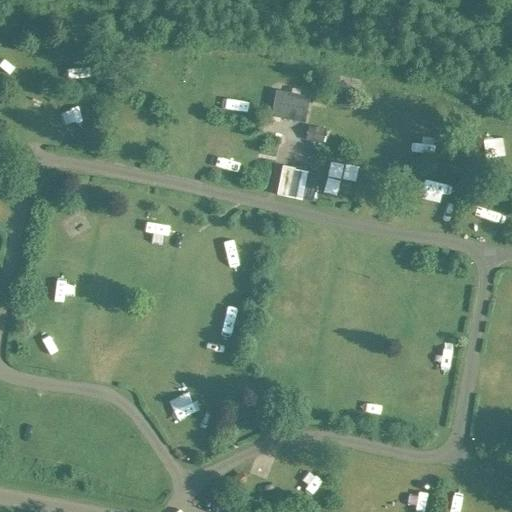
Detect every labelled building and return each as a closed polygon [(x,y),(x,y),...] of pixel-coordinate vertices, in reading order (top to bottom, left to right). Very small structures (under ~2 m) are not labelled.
[(9,39),(22,45),(29,32),(16,25),(9,39)] [(162,44),(162,60),(182,61),(183,45),(162,44)] [(234,69),(241,86),(258,80),(251,62),(234,69)] [(93,97),(93,84),(68,84),(68,96),(93,97)] [(272,115),(303,121),(308,97),(276,91),(272,115)] [(335,93),(333,105),(349,108),(352,97),(335,93)] [(224,135),(249,138),(252,117),(227,114),(224,135)] [(322,143),(325,129),(307,126),(304,140),(322,143)] [(350,158),(342,173),(364,184),(372,169),(350,158)] [(428,161),(426,181),(451,185),(453,165),(428,161)] [(276,195),(288,197),(294,168),(282,166),(276,195)] [(300,200),(312,202),(318,174),(306,172),(300,200)] [(99,198),(79,207),(84,217),(104,209),(99,198)] [(152,210),(150,227),(173,230),(175,213),(152,210)] [(256,224),(243,226),(249,250),(261,247),(256,224)] [(299,235),(297,251),(317,255),(320,238),(299,235)] [(287,302),(303,302),(304,281),(288,280),(287,302)] [(65,338),(85,336),(83,317),(63,319),(65,338)] [(469,356),(472,334),(459,332),(456,355),(469,356)] [(220,363),(235,353),(228,344),(213,354),(220,363)] [(333,394),(336,374),(316,371),(313,391),(333,394)] [(385,385),(382,396),(396,399),(399,389),(385,385)] [(433,468),(430,483),(444,485),(446,470),(433,468)]
